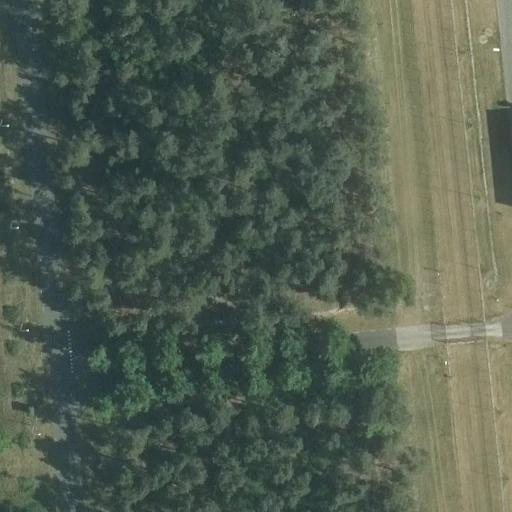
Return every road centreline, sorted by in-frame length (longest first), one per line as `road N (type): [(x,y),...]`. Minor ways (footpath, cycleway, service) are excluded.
road 1 (unclassified): [(74,511),(25,0)]
road 2 (unknown): [(60,360),(511,327)]
